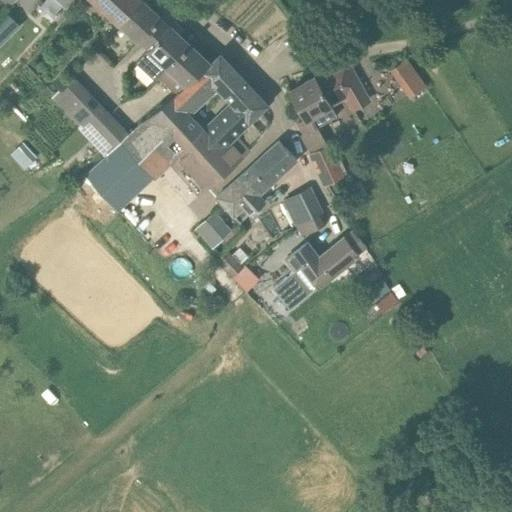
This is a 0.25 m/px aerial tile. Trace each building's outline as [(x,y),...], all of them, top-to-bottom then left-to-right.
[(14,0),(10,4),(8,6),(19,16),(25,10),(47,30),(51,26),(55,29),(66,17),(61,13),(62,12),(48,0),(14,0)] [(93,0),(118,23),(139,0),(93,0)] [(142,0),(139,0),(118,23),(138,42),(161,17),(142,0)] [(0,46),(21,25),(20,24),(6,10),(0,16),(0,46)] [(159,77),(190,43),(170,25),(136,63),(155,81),(159,77)] [(190,43),(159,77),(179,95),(187,87),(211,62),(190,43)] [(234,134),(266,104),(220,55),(212,63),(188,88),(187,87),(179,95),(121,143),(120,142),(107,155),(108,156),(104,159),(82,173),(98,189),(118,174),(123,170),(141,189),(169,162),(199,196),(249,151),(234,134)] [(315,78),(314,76),(290,90),(305,118),(298,122),(305,134),(301,136),(308,149),(326,139),(321,129),(318,130),(317,127),(336,116),(330,105),(346,95),(350,102),(365,93),(349,66),(334,74),(331,69),(315,78)] [(400,84),(410,98),(426,87),(416,72),(400,84)] [(61,108),(82,86),(71,75),(51,97),(61,108)] [(91,96),(82,86),(61,108),(71,118),(91,96)] [(80,127),(101,105),(91,96),(71,118),(80,127)] [(128,134),(101,105),(80,127),(107,155),(120,142),(128,134)] [(296,159),(279,141),(217,199),(241,224),(265,201),(259,194),(296,159)] [(325,186),(344,177),(329,144),(310,153),(325,186)] [(34,160),(22,147),(12,156),(23,170),(34,160)] [(296,225),(318,214),(322,212),(310,189),(285,201),(296,225)] [(212,248),(231,230),(214,211),(194,230),(212,248)] [(296,225),(302,236),(324,225),(318,214),(296,225)] [(318,286),(366,248),(352,230),(319,257),(307,242),(285,259),(294,270),(300,265),(318,286)] [(233,279),(241,270),(242,269),(230,257),(227,254),(217,264),(233,279)] [(368,287),(379,300),(389,292),(378,279),(368,287)] [(376,305),(383,314),(399,301),(392,292),(376,305)]
